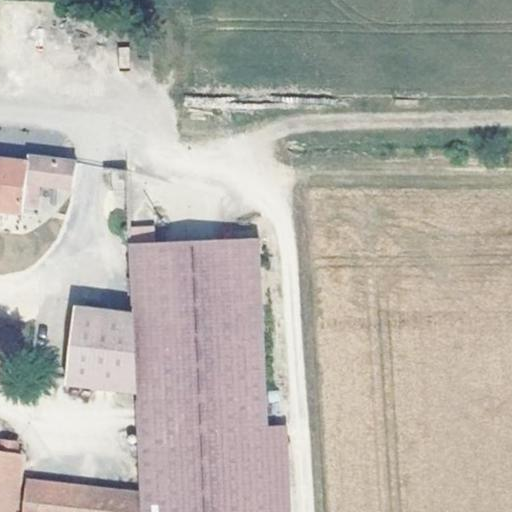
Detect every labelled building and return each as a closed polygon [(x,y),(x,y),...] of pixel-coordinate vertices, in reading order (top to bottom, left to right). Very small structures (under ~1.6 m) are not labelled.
[(118,46),(120,69),(131,68),(130,46),(118,46)] [(10,154),(0,152),(0,207),(5,208),(6,198),(21,198),(22,176),(57,179),(60,155),(10,149),(10,154)] [(242,235),(140,238),(116,239),(117,305),(121,385),(125,487),(125,511),(254,511),(250,423),(242,235)] [(62,389),(121,385),(117,305),(59,308),(62,389)] [(273,511),(271,424),(250,423),(254,511),(273,511)] [(11,511),(125,511),(125,487),(15,476),(11,511)]
